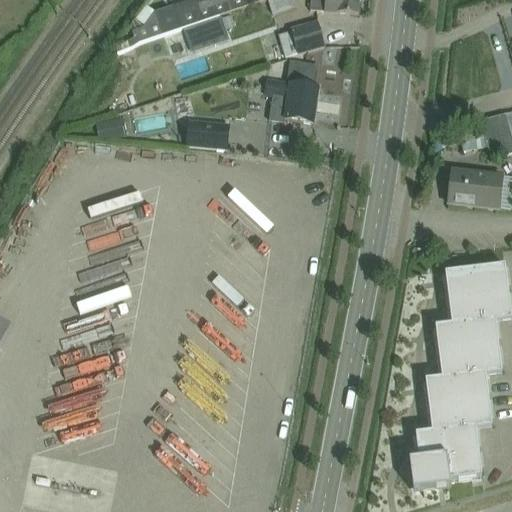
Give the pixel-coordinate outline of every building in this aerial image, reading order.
[(229,15),(271,0),(198,0),(155,15),(143,29),(130,34),(135,47),(180,32),(229,15)] [(358,17),(359,0),(312,0),(311,13),(358,17)] [(237,37),(229,15),(180,32),(188,54),(237,37)] [(324,47),(316,25),(316,24),(314,25),(279,37),(286,59),(324,47)] [(266,83),(264,97),(271,98),(287,101),(284,122),(312,126),(318,91),(313,90),(316,70),(292,66),(289,86),(273,84),(266,83)] [(258,128),(281,129),(283,105),(259,104),(258,128)] [(511,155),(511,142),(505,116),(479,123),(490,162),(511,155)] [(120,122),(97,127),(100,143),(123,138),(120,122)] [(190,125),(187,149),(227,153),(229,129),(190,125)] [(500,179),(497,179),(451,174),(447,207),(497,213),(500,179)] [(441,215),(442,187),(433,187),(431,215),(441,215)] [(218,216),(211,223),(226,236),(232,229),(218,216)] [(511,323),(504,269),(445,276),(451,328),(435,330),(441,382),(425,384),(431,435),(415,437),(418,464),(409,465),(413,495),(450,491),(449,483),(481,479),(475,432),(491,430),(485,379),(501,377),(495,325),(511,323)] [(209,313),(216,306),(200,291),(193,298),(209,313)] [(235,342),(244,334),(225,313),(216,321),(235,342)]
